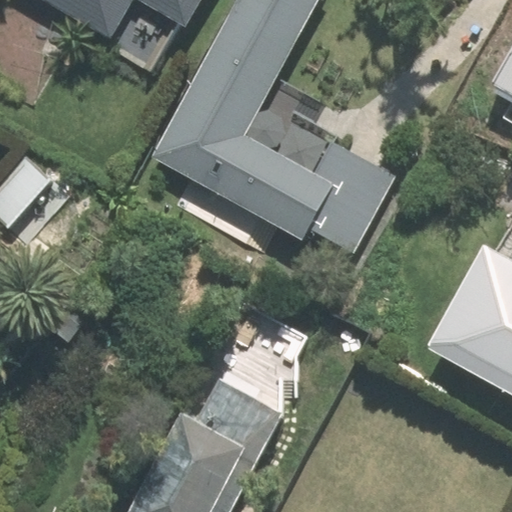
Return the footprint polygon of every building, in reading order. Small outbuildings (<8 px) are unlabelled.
[(140,0),(186,26),(200,0),(47,0),(111,38),(135,0),(140,0)] [(321,0),(239,0),(152,158),(302,241),(309,229),(365,260),(409,179),(330,136),(308,176),(244,139),(321,0)] [(511,43),(492,80),(511,91),(511,43)] [(511,259),(484,245),(429,343),(511,390),(511,259)] [(489,379),(440,352),(425,380),(474,407),(489,379)] [(215,372),(129,511),(238,511),(293,413),(215,372)]
